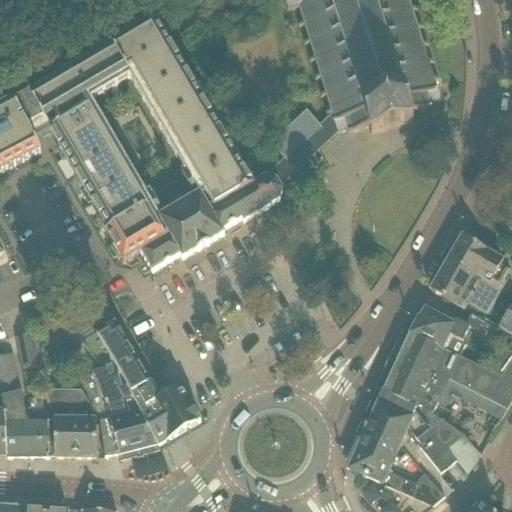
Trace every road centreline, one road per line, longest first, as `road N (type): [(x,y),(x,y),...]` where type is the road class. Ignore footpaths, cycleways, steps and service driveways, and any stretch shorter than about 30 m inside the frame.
road 1 (tertiary): [(372,336),(422,258),(475,146),(488,83),(483,0)]
road 2 (tertiary): [(158,511),(130,497),(0,485)]
